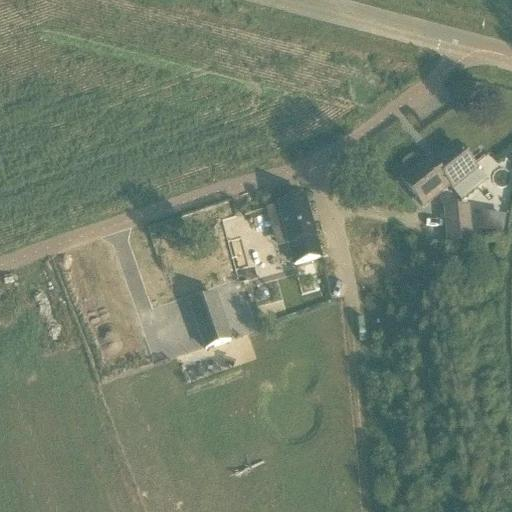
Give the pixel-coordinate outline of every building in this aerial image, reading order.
[(486,183),(457,147),(434,165),(431,161),(404,183),(423,207),(449,187),(462,203),(486,183)] [(371,185),(382,175),(374,166),(363,175),(371,185)] [(294,266),(321,259),(305,200),(279,207),(294,266)] [(448,245),(473,242),(471,209),(445,211),(448,245)] [(204,354),(233,344),(217,297),(188,307),(204,354)]
